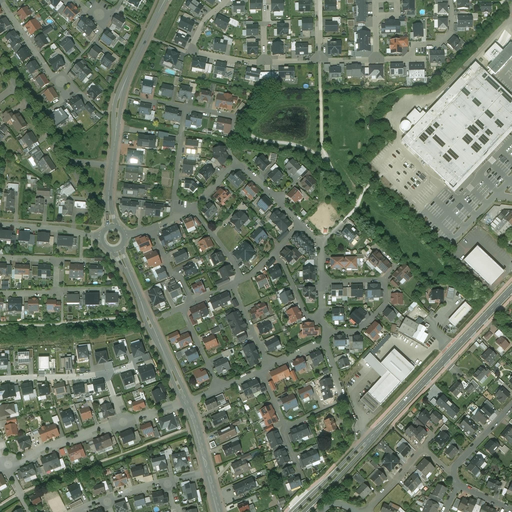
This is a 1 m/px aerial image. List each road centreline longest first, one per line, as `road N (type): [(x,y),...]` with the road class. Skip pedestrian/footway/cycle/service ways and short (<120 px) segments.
road 1 (residential): [(226,0),(190,52),(249,63),(319,61)]
road 2 (secondary): [(383,423),(511,287)]
road 3 (residential): [(319,61),(410,58),(451,31),(451,0)]
road 4 (tertiary): [(111,165),(121,89),(162,4)]
road 5 (tertiary): [(186,402),(117,249)]
road 6 (residential): [(321,281),(385,280),(386,303),(360,331),(327,332)]
road 7 (unclassified): [(17,86),(65,159),(111,165)]
road 8 (secondary): [(383,423),(294,511)]
road 9 (residential): [(122,422),(5,465)]
road 10 (secondary): [(303,511),(383,423)]
